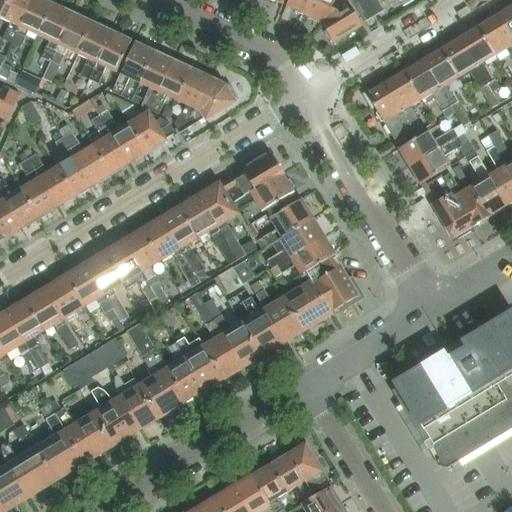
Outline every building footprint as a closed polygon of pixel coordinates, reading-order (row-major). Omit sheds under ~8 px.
[(0,0),(0,17),(8,0),(0,0)] [(8,0),(0,17),(0,18),(10,23),(2,40),(11,44),(31,0),(8,0)] [(37,0),(31,0),(11,44),(20,48),(28,33),(38,38),(53,5),(41,0),(37,0),(38,0),(37,0)] [(289,0),(286,6),(291,9),(290,10),(305,17),(312,0),(289,0)] [(312,0),(305,17),(322,25),(334,0),(312,0)] [(334,0),(322,25),(322,26),(326,32),(324,33),(329,41),(331,40),(332,42),(334,41),(335,42),(343,37),(342,36),(346,34),(347,35),(361,27),(360,25),(361,25),(356,16),(345,0),(334,0)] [(363,0),(354,6),(359,14),(364,23),(383,11),(378,2),(380,0),(395,0),(397,2),(397,3),(401,0),(363,0)] [(53,5),(38,38),(48,43),(41,59),(50,63),(72,16),(67,14),(67,12),(53,5)] [(501,15),(497,17),(511,42),(511,5),(500,13),(501,15)] [(72,16),(50,63),(59,67),(67,52),(76,56),(92,23),(77,17),(76,18),(72,16)] [(492,18),(477,27),(495,56),(504,51),(511,62),(511,42),(497,17),(493,20),(492,18)] [(92,23),(76,56),(87,61),(80,76),(89,81),(110,34),(105,32),(106,30),(92,23)] [(464,37),(460,40),(487,86),(492,93),(499,89),(494,82),(495,81),(484,63),(495,56),(477,27),(463,36),(464,37)] [(110,34),(89,81),(100,86),(107,70),(115,74),(115,75),(127,51),(131,42),(116,35),(115,37),(110,34)] [(454,40),(440,49),(458,79),(467,73),(478,91),(480,90),(487,86),(485,82),(460,40),(456,42),(454,40)] [(135,43),(111,93),(120,97),(129,80),(139,85),(154,53),(140,46),(139,48),(135,46),(136,44),(135,43)] [(427,60),(423,62),(450,108),(457,103),(446,86),(458,79),(440,49),(426,58),(427,60)] [(154,53),(139,85),(150,90),(141,107),(149,111),(172,63),(167,61),(168,59),(154,53)] [(417,63),(403,72),(421,101),(431,95),(441,113),(442,112),(450,108),(423,62),(419,65),(417,63)] [(45,74),(42,80),(51,85),(59,67),(50,63),(45,74)] [(172,63),(149,111),(158,115),(166,98),(177,103),(192,70),(178,64),(177,66),(172,63)] [(0,67),(0,79),(15,86),(20,77),(10,72),(0,67)] [(174,124),(174,125),(180,134),(184,131),(182,126),(196,109),(211,79),(210,79),(209,81),(205,79),(206,77),(192,70),(177,103),(186,108),(174,124)] [(390,82),(386,85),(413,129),(420,125),(410,108),(421,101),(403,72),(389,80),(390,82)] [(32,77),(25,91),(34,95),(35,94),(41,82),(32,77)] [(182,126),(184,131),(206,118),(207,120),(231,106),(231,103),(233,102),(232,101),(236,99),(228,86),(225,89),(224,88),(223,87),(224,85),(219,83),(218,85),(214,83),(215,81),(211,79),(196,109),(182,126)] [(365,94),(364,98),(368,104),(370,103),(373,107),(371,108),(384,128),(385,127),(397,146),(408,139),(416,134),(413,129),(386,85),(376,90),(375,88),(365,94)] [(487,86),(480,90),(491,110),(498,106),(491,93),(492,93),(487,86)] [(3,88),(0,91),(0,119),(6,122),(8,123),(20,95),(3,88)] [(79,103),(94,94),(85,89),(79,103)] [(68,96),(61,92),(56,103),(63,106),(68,96)] [(141,107),(144,101),(134,96),(131,102),(141,107)] [(133,107),(111,97),(122,114),(133,107)] [(81,106),(72,111),(77,120),(94,109),(92,106),(89,101),(81,106)] [(42,121),(32,102),(20,109),(31,127),(42,121)] [(457,103),(450,108),(454,114),(453,115),(461,128),(468,123),(470,122),(458,103),(457,103)] [(102,105),(94,109),(99,117),(107,112),(102,105)] [(450,108),(442,112),(446,119),(453,115),(454,114),(450,108)] [(145,113),(127,124),(147,154),(161,146),(160,144),(163,142),(164,144),(166,143),(165,140),(173,135),(174,137),(176,136),(169,124),(160,119),(156,122),(149,111),(145,113)] [(107,112),(99,117),(128,163),(132,161),(133,163),(147,154),(127,124),(118,129),(107,112)] [(97,132),(88,138),(93,145),(92,145),(111,176),(125,168),(124,166),(128,163),(99,117),(91,121),(97,132)] [(67,126),(60,131),(61,133),(64,138),(72,133),(67,126)] [(459,127),(452,131),(457,139),(463,134),(459,127)] [(428,131),(419,137),(397,150),(406,164),(407,163),(410,167),(457,139),(452,131),(434,141),(428,131)] [(495,132),(488,137),(494,147),(501,143),(495,132)] [(61,133),(53,137),(57,143),(63,138),(64,138),(61,133)] [(64,138),(63,138),(92,185),(96,183),(97,184),(111,176),(92,145),(82,151),(72,133),(64,138)] [(463,134),(457,139),(462,147),(468,142),(463,134)] [(488,137),(480,142),(486,152),(494,147),(488,137)] [(65,161),(56,167),(75,198),(89,189),(88,188),(92,185),(63,138),(57,143),(55,144),(65,161)] [(419,186),(450,167),(444,158),(462,147),(457,139),(410,167),(412,171),(410,172),(419,186)] [(511,160),(501,143),(494,147),(511,176),(511,160)] [(486,152),(497,170),(488,176),(505,206),(506,208),(511,204),(511,176),(494,147),(486,152)] [(29,149),(23,153),(24,154),(24,155),(27,160),(33,157),(29,149)] [(474,153),(465,158),(468,163),(477,158),(474,153)] [(243,172),(222,185),(228,193),(233,203),(282,173),(271,154),(251,166),(249,165),(243,169),(242,171),(243,172)] [(24,155),(18,158),(22,164),(27,160),(24,155)] [(33,157),(27,160),(56,207),(60,204),(61,206),(75,198),(56,167),(47,172),(36,155),(33,157)] [(477,158),(468,163),(479,181),(470,187),(489,218),(503,210),(502,208),(505,206),(488,176),(478,160),(477,158)] [(22,164),(19,165),(30,183),(20,188),(39,219),(53,211),(52,209),(56,207),(27,160),(22,164)] [(458,167),(452,171),(460,182),(465,179),(458,167)] [(282,173),(233,203),(237,208),(238,211),(254,202),(261,213),(264,212),(266,215),(269,214),(272,218),(297,202),(292,194),(291,193),(293,191),(292,190),(294,188),(289,181),(287,181),(286,180),(284,181),(280,175),(283,174),(282,173)] [(449,174),(442,179),(470,228),(471,229),(489,218),(470,187),(461,192),(449,174)] [(0,176),(0,194),(21,228),(25,226),(26,227),(39,219),(20,188),(11,194),(0,176)] [(420,190),(417,192),(419,196),(425,192),(433,205),(431,206),(441,222),(443,221),(451,235),(458,236),(470,228),(442,179),(441,177),(423,188),(420,190)] [(206,193),(199,197),(238,261),(246,256),(245,255),(225,223),(236,216),(233,211),(223,194),(218,186),(215,188),(213,187),(206,191),(206,193)] [(0,233),(4,241),(17,232),(16,231),(21,228),(0,194),(0,233)] [(183,207),(180,209),(199,239),(208,233),(228,266),(228,267),(238,261),(199,197),(192,202),(190,201),(183,205),(183,207)] [(275,231),(264,237),(269,246),(273,244),(278,241),(311,221),(306,213),(308,211),(303,204),(301,204),(299,201),(297,202),(272,218),(269,214),(266,215),(275,231)] [(169,216),(161,220),(188,264),(199,283),(207,279),(195,259),(188,246),(199,239),(180,209),(177,211),(175,210),(169,214),(169,216)] [(145,230),(142,232),(160,262),(171,256),(191,288),(199,283),(188,264),(161,220),(154,225),(152,224),(145,228),(145,230)] [(271,259),(266,262),(271,270),(276,267),(322,239),(318,232),(319,230),(315,223),(313,223),(311,221),(278,241),(273,244),(278,254),(271,259)] [(131,239),(124,243),(158,301),(160,305),(167,300),(157,283),(159,282),(151,268),(160,262),(142,232),(140,233),(138,232),(131,236),(131,239)] [(257,242),(256,242),(261,250),(261,251),(269,246),(264,237),(257,242)] [(322,239),(276,267),(281,275),(293,267),(299,277),(306,273),(334,256),(334,255),(332,256),(332,254),(333,252),(328,246),(326,246),(322,239)] [(107,253),(104,255),(122,285),(123,285),(126,290),(137,283),(150,306),(158,301),(124,243),(116,248),(114,246),(107,250),(107,253)] [(93,261),(85,266),(112,310),(117,318),(120,322),(128,318),(112,291),(122,285),(104,255),(102,256),(100,255),(93,259),(93,261)] [(334,256),(306,273),(331,314),(360,296),(352,283),(350,284),(334,256)] [(243,263),(232,269),(237,277),(248,271),(243,263)] [(70,276),(67,277),(85,308),(88,312),(99,306),(104,315),(112,310),(85,266),(79,270),(76,269),(70,273),(70,276)] [(232,269),(232,268),(217,278),(228,295),(243,286),(237,277),(232,269)] [(301,286),(281,298),(283,300),(281,301),(290,315),(295,316),(304,330),(304,331),(326,317),(331,315),(330,314),(331,314),(306,273),(299,277),(297,278),(301,286)] [(48,289),(44,291),(63,321),(66,319),(75,333),(83,327),(75,314),(85,308),(67,277),(64,279),(62,278),(56,282),(56,284),(48,289)] [(259,283),(251,288),(256,295),(264,291),(259,283)] [(28,301),(25,302),(44,333),(55,326),(63,341),(71,335),(63,321),(44,291),(37,296),(35,294),(28,298),(28,301)] [(256,295),(255,296),(279,335),(284,343),(301,333),(300,332),(304,330),(295,316),(290,315),(281,301),(283,300),(281,298),(271,303),(264,291),(256,295)] [(198,293),(189,299),(205,326),(213,339),(203,345),(205,348),(203,349),(212,363),(217,364),(226,378),(242,368),(236,357),(234,358),(228,348),(232,347),(227,338),(225,339),(214,320),(213,321),(203,305),(204,304),(198,293)] [(249,317),(239,323),(241,326),(244,325),(252,339),(251,344),(259,357),(262,355),(262,356),(279,346),(274,337),(259,311),(258,312),(250,299),(242,304),(249,317)] [(241,326),(239,323),(229,329),(212,300),(204,304),(203,305),(213,321),(214,320),(225,339),(227,338),(232,347),(228,348),(234,358),(236,357),(242,368),(258,358),(259,357),(251,344),(252,339),(244,325),(241,326)] [(14,309),(7,314),(40,369),(48,364),(34,339),(44,333),(25,302),(22,304),(20,303),(14,307),(14,309)] [(112,310),(104,315),(109,323),(117,318),(112,310)] [(0,345),(6,356),(16,349),(31,374),(40,369),(7,314),(0,317),(0,345)] [(511,318),(391,392),(437,467),(446,469),(511,429),(511,318)] [(139,325),(126,333),(151,376),(138,384),(139,386),(137,388),(146,402),(150,403),(159,417),(160,418),(187,402),(186,401),(187,401),(166,367),(165,368),(156,353),(139,325)] [(71,335),(63,341),(69,350),(77,345),(71,335)] [(199,340),(188,346),(184,338),(177,342),(206,390),(222,381),(221,380),(225,378),(226,378),(217,364),(212,363),(203,349),(205,348),(203,345),(202,345),(199,340)] [(99,373),(126,357),(115,339),(88,355),(99,373)] [(206,390),(177,342),(167,348),(175,362),(166,367),(187,401),(188,400),(188,401),(204,391),(206,390)] [(88,355),(63,371),(73,389),(99,373),(88,355)] [(4,375),(0,377),(0,387),(1,388),(9,384),(4,375)] [(134,422),(139,430),(156,420),(156,419),(159,417),(150,403),(146,402),(137,388),(139,386),(138,384),(137,385),(133,379),(124,384),(118,375),(114,378),(113,385),(119,395),(118,396),(134,422)] [(96,389),(90,393),(99,408),(93,412),(95,415),(97,414),(105,427),(103,433),(112,446),(114,445),(115,445),(132,435),(139,430),(134,422),(118,396),(111,400),(110,401),(105,394),(103,392),(99,390),(96,389)] [(56,401),(49,405),(55,414),(61,411),(56,401)] [(49,405),(40,410),(46,419),(55,414),(49,405)] [(0,433),(14,426),(3,407),(0,409),(0,433)] [(61,411),(55,414),(62,427),(65,427),(86,462),(111,447),(112,446),(103,433),(105,427),(97,414),(95,415),(93,412),(73,424),(64,409),(61,411)] [(55,435),(35,448),(55,481),(57,480),(86,462),(65,427),(62,427),(55,414),(46,419),(55,435)] [(13,433),(19,443),(29,437),(23,427),(13,433)] [(9,446),(1,446),(1,454),(3,459),(6,465),(21,490),(27,499),(54,482),(54,481),(55,481),(35,448),(16,459),(9,446)] [(310,495),(318,490),(326,485),(319,473),(321,472),(321,471),(322,470),(309,449),(307,450),(307,449),(306,449),(302,448),(301,448),(300,447),(290,452),(291,454),(288,456),(304,483),(303,483),(310,495)] [(283,457),(270,465),(286,493),(303,483),(304,483),(288,456),(284,459),(283,457)] [(0,511),(3,511),(19,503),(27,499),(21,490),(6,465),(0,468),(0,511)] [(286,493),(270,465),(256,473),(258,474),(253,477),(270,507),(273,511),(281,511),(283,511),(276,500),(286,493)] [(262,511),(270,507),(253,477),(250,479),(248,478),(241,482),(241,484),(233,489),(247,511),(262,511)] [(320,493),(299,505),(303,511),(328,511),(339,505),(337,501),(338,500),(330,488),(329,489),(328,488),(320,493)] [(247,511),(233,489),(227,493),(225,492),(218,496),(218,498),(215,500),(222,511),(247,511)] [(222,511),(215,500),(214,501),(211,500),(205,504),(205,506),(197,511),(222,511)]
